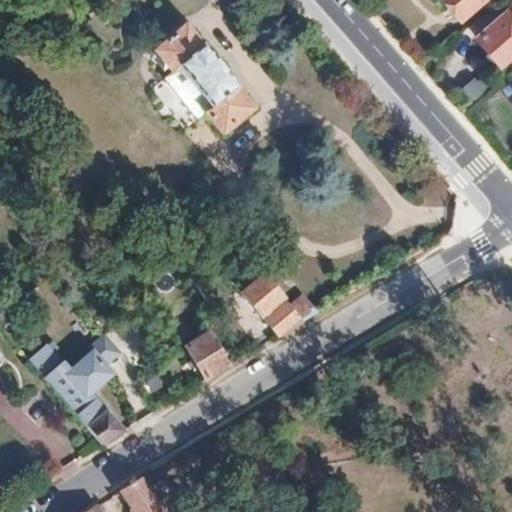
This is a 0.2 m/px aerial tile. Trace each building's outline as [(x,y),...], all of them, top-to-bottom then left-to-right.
[(477,0),(446,0),(460,14),(477,0)] [(477,35),(501,60),(511,49),(511,10),(508,7),(477,35)] [(155,52),(221,132),(250,108),(234,89),(237,86),(202,44),(200,46),(184,27),(155,52)] [(470,77),(458,91),(471,102),(483,88),(470,77)] [(311,313),(298,298),(284,309),(258,280),(238,295),(238,296),(273,337),(297,321),(311,313)] [(226,366),(205,333),(181,348),(203,380),(217,371),(226,366)] [(26,359),(99,444),(117,433),(86,396),(118,368),(98,345),(66,372),(43,345),(26,359)] [(191,511),(199,506),(191,494),(172,506),(170,503),(157,511),(137,481),(134,482),(119,492),(132,511),(191,511)]
